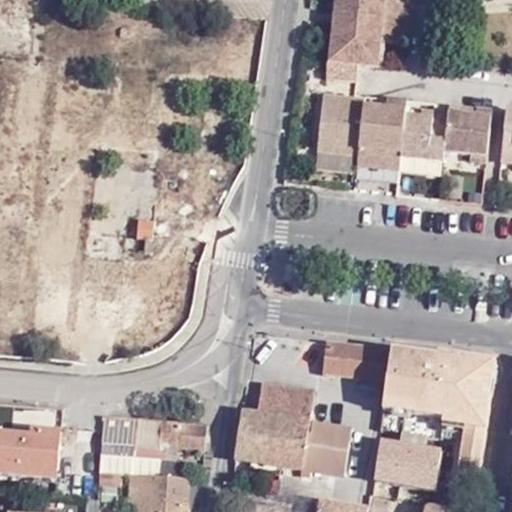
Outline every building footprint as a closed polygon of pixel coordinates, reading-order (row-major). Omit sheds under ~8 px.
[(336,0),(335,18),(413,26),(415,6),(392,4),(392,0),(336,0)] [(413,26),(335,18),(332,62),(359,66),(377,66),(377,56),(389,55),(390,41),(412,43),(413,26)] [(377,56),(377,66),(389,69),(389,55),(377,56)] [(359,66),(332,62),(330,62),(328,79),(358,82),(359,66)] [(365,100),(325,97),(319,151),(359,156),(364,104),(365,100)] [(359,156),(358,167),(401,172),(402,157),(406,116),(408,100),(385,98),(385,107),(364,104),(359,156)] [(477,115),(478,108),(449,105),(449,113),(477,115)] [(473,156),(473,162),(486,163),(491,109),(478,108),(477,115),(449,113),(445,153),(473,156)] [(511,111),(507,111),(502,164),(511,165),(511,111)] [(434,112),(433,118),(406,116),(402,157),(443,161),(445,153),(449,113),(434,112)] [(358,167),(359,156),(319,151),(317,171),(358,175),(358,167)] [(154,240),(157,219),(140,217),(136,237),(154,240)] [(325,373),(384,381),(387,351),(328,343),(325,373)] [(452,477),(477,476),(496,363),(439,355),(438,359),(395,352),(385,412),(444,422),(443,427),(466,430),(463,444),(458,443),(452,477)] [(315,391),(263,384),(258,414),(311,422),(315,391)] [(311,422),(258,414),(243,412),(235,460),(345,475),(351,428),(311,422)] [(104,421),(101,457),(143,460),(147,423),(104,421)] [(174,462),(175,448),(204,449),(204,426),(147,423),(143,460),(174,462)] [(0,434),(0,475),(34,478),(35,471),(58,473),(61,443),(56,442),(56,433),(33,431),(32,437),(0,434)] [(401,446),(380,443),(373,481),(436,490),(443,454),(428,450),(430,439),(403,436),(401,446)] [(71,468),(68,492),(94,496),(97,472),(71,468)] [(34,478),(58,480),(58,473),(35,471),(34,478)] [(121,476),(100,474),(99,486),(121,487),(121,476)] [(129,476),(128,500),(132,501),(152,503),(153,479),(129,476)] [(188,511),(191,481),(153,479),(152,503),(132,501),(131,511),(188,511)] [(473,489),(475,489),(476,480),(466,481),(466,489),(473,489)] [(319,511),(352,511),(353,509),(321,503),(319,511)]
